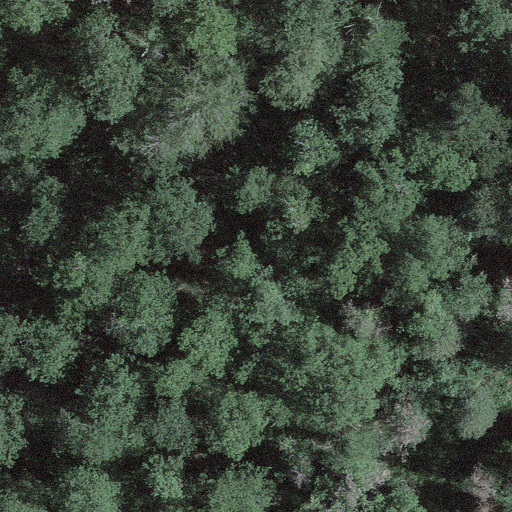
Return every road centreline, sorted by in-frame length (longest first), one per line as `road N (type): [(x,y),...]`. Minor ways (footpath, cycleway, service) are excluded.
road 1 (track): [(127,0),(66,140),(18,284),(9,511)]
road 2 (track): [(299,511),(511,426)]
